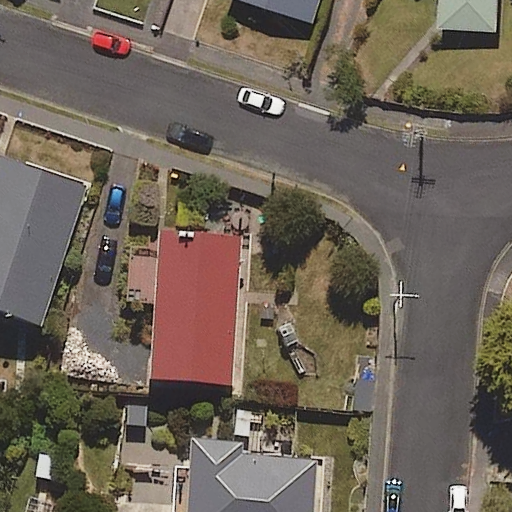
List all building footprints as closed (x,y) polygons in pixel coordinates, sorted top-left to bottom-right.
[(229,0),(229,1),(320,29),(329,0),(229,0)] [(502,0),(448,0),(446,31),(501,33),(502,0)] [(90,189),(2,162),(0,167),(0,321),(44,335),(90,189)] [(245,245),(163,240),(156,390),(237,394),(245,245)] [(245,449),(191,446),(188,511),(314,511),(316,468),(245,465),(245,449)]
